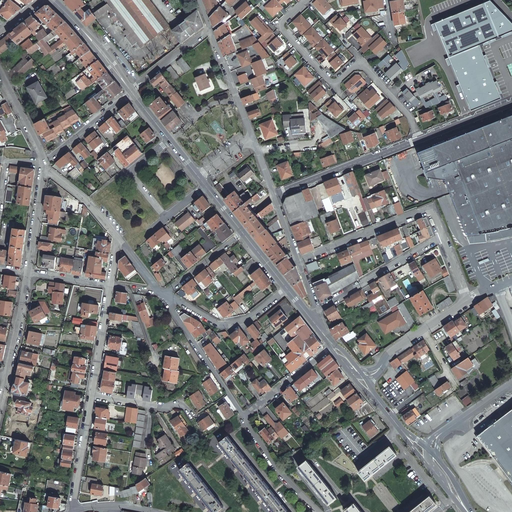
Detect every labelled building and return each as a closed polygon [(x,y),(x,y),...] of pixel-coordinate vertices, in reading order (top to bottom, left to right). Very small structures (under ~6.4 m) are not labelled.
[(0,14),(7,21),(22,8),(11,0),(1,0),(0,2),(0,14)] [(64,0),(66,1),(65,3),(67,5),(69,7),(73,11),(74,12),(80,8),(81,8),(85,6),(84,5),(80,0),(64,0)] [(141,48),(169,26),(149,0),(104,0),(107,3),(110,8),(111,9),(109,10),(111,14),(109,15),(113,20),(117,17),(130,34),(125,37),(132,46),(137,42),(141,48)] [(203,0),(210,17),(219,7),(215,0),(203,0)] [(272,0),(264,7),(273,16),(283,7),(280,4),(276,0),(272,0)] [(332,7),(325,0),(316,0),(312,3),(323,15),(332,7)] [(365,0),(366,1),(368,12),(378,11),(378,9),(384,8),(382,0),(365,0)] [(392,8),(391,8),(392,13),(403,11),(405,10),(402,0),(400,0),(391,2),(392,8)] [(511,24),(489,1),(483,3),(497,38),(511,31),(511,24)] [(241,19),(251,10),(245,2),(241,5),(240,7),(238,9),(236,11),(234,13),(235,15),(237,14),(239,16),(241,19)] [(96,18),(110,8),(107,3),(93,13),(93,14),(96,18)] [(435,25),(450,58),(478,46),(479,45),(494,39),(497,38),(483,3),(435,23),(435,25)] [(46,5),(36,13),(47,24),(57,14),(50,5),(46,5)] [(219,7),(210,17),(214,27),(229,16),(220,6),(219,7)] [(82,21),(93,14),(93,13),(90,9),(85,12),(81,8),(80,8),(74,12),(75,14),(78,17),(82,21)] [(203,26),(198,11),(172,31),(181,43),(203,26)] [(403,11),(392,13),(393,16),(394,25),(405,23),(403,11)] [(36,13),(33,15),(42,24),(46,25),(47,24),(36,13)] [(66,22),(57,14),(47,24),(54,30),(66,22)] [(86,26),(96,18),(93,14),(82,21),(86,26)] [(298,32),(301,35),(311,26),(300,14),(292,22),(299,31),(298,32)] [(31,17),(25,22),(33,32),(33,33),(34,35),(35,35),(38,33),(37,32),(35,30),(42,24),(33,15),(31,17)] [(329,21),(333,25),(334,24),(337,27),(340,31),(347,25),(340,17),(339,19),(336,15),(329,21)] [(264,41),(271,34),(266,28),(268,27),(258,16),(251,22),(263,35),(258,40),(260,42),(261,44),(264,41)] [(15,30),(8,35),(15,42),(18,44),(33,33),(33,32),(25,22),(15,30)] [(40,41),(25,51),(29,56),(38,49),(39,50),(40,49),(44,54),(43,56),(43,57),(44,57),(59,46),(57,43),(50,48),(46,43),(58,34),(62,38),(61,38),(62,39),(63,39),(65,42),(76,33),(66,22),(54,30),(49,34),(40,41)] [(215,30),(219,41),(229,34),(223,23),(215,30)] [(310,44),(312,47),(322,38),(312,27),(303,35),(311,43),(310,44)] [(361,27),(353,35),(361,43),(360,44),(363,47),(372,38),(361,27)] [(35,35),(40,41),(49,34),(45,28),(38,33),(35,35)] [(76,33),(65,42),(73,51),(84,43),(76,33)] [(271,34),(264,41),(275,52),(283,45),(276,38),(272,33),(271,34)] [(363,47),(360,49),(364,53),(370,48),(376,54),(387,43),(377,33),(372,38),(363,47)] [(219,41),(225,57),(236,52),(230,37),(229,35),(229,34),(219,41)] [(0,53),(15,42),(8,35),(0,41),(0,53)] [(21,48),(25,51),(40,41),(35,35),(34,35),(20,46),(21,48)] [(249,47),(260,42),(258,40),(254,36),(240,42),(242,49),(249,47)] [(422,73),(438,66),(425,36),(408,43),(422,73)] [(334,51),(323,39),(315,47),(322,56),(321,56),(324,60),(334,51)] [(406,41),(401,43),(412,68),(413,67),(417,75),(420,73),(406,41)] [(263,59),(270,56),(261,44),(260,42),(249,47),(252,50),(255,48),(263,59)] [(73,51),(70,54),(71,55),(72,54),(73,55),(77,52),(81,57),(90,51),(84,43),(73,51)] [(460,84),(471,110),(500,99),(482,55),(478,46),(450,58),(450,59),(460,84)] [(409,64),(401,50),(395,56),(401,62),(397,65),(396,63),(392,67),(387,63),(392,59),(388,55),(377,65),(380,69),(385,65),(389,70),(385,74),(391,81),(396,77),(395,76),(398,74),(399,74),(402,71),(403,72),(407,68),(406,67),(409,64)] [(8,66),(6,69),(13,83),(35,63),(29,56),(25,51),(21,55),(24,59),(12,70),(8,66)] [(90,51),(81,57),(80,58),(84,63),(94,56),(90,51)] [(243,67),(252,63),(257,61),(256,57),(250,59),(247,51),(237,55),(239,59),(240,59),(243,67)] [(284,62),(290,69),(297,63),(294,59),(291,56),(287,52),(282,56),(286,60),(284,62)] [(340,60),(334,52),(326,59),(330,63),(329,63),(335,70),(343,63),(340,60)] [(98,61),(94,56),(84,63),(88,68),(98,61)] [(190,68),(182,57),(176,62),(184,72),(190,68)] [(257,61),(252,63),(254,69),(257,75),(258,77),(262,75),(267,73),(261,60),(257,61)] [(91,79),(94,82),(97,80),(107,72),(98,61),(88,68),(94,75),(91,78),(92,79),(91,79)] [(178,77),(170,66),(165,70),(173,81),(178,77)] [(294,74),(305,86),(314,78),(303,66),(294,74)] [(173,81),(165,70),(162,73),(161,72),(151,81),(155,86),(159,82),(171,97),(177,92),(170,84),(173,81)] [(114,81),(107,72),(97,80),(103,87),(101,89),(99,88),(97,90),(99,93),(114,81)] [(241,83),(248,80),(245,73),(238,76),(241,83)] [(210,86),(205,74),(195,78),(200,91),(210,86)] [(257,92),(267,88),(262,75),(258,77),(251,79),(252,84),(254,84),(257,92)] [(360,75),(355,75),(344,85),(350,92),(354,92),(366,82),(360,75)] [(82,78),(88,87),(92,84),(89,81),(85,76),(82,78)] [(432,84),(428,86),(432,92),(435,98),(425,103),(428,107),(447,101),(444,95),(439,97),(436,92),(441,89),(436,80),(431,83),(432,84)] [(102,95),(108,102),(122,91),(114,81),(99,93),(98,94),(100,97),(102,95)] [(319,81),(307,91),(316,101),(326,93),(320,86),(322,85),(319,81)] [(28,88),(35,101),(40,99),(42,101),(48,98),(39,82),(28,88)] [(427,84),(418,89),(419,90),(422,97),(432,92),(428,86),(427,84)] [(358,96),(367,106),(374,100),(376,102),(380,98),(374,91),(371,94),(366,88),(358,96)] [(268,100),(272,99),(275,98),(275,95),(273,90),(266,93),(268,100)] [(408,90),(403,94),(415,106),(419,102),(408,90)] [(419,90),(417,92),(425,108),(428,107),(422,97),(419,90)] [(184,103),(177,92),(171,97),(179,108),(184,103)] [(259,98),(257,92),(252,94),(241,98),(243,102),(244,104),(245,104),(248,103),(259,98)] [(86,103),(94,113),(102,107),(96,100),(100,97),(98,94),(97,95),(93,98),(91,100),(86,103)] [(150,105),(157,114),(169,105),(161,96),(150,105)] [(330,99),(324,104),(336,117),(343,111),(338,106),(335,102),(334,103),(330,99)] [(386,99),(375,110),(378,114),(380,112),(385,118),(390,113),(391,114),(396,110),(386,99)] [(322,139),(323,142),(329,139),(345,129),(333,122),(325,116),(318,109),(314,114),(313,114),(311,111),(315,106),(308,100),(309,119),(310,122),(316,118),(325,130),(328,135),(322,139)] [(376,102),(374,100),(367,106),(368,108),(376,102)] [(452,110),(449,101),(445,102),(446,105),(438,108),(441,115),(452,110)] [(11,110),(7,103),(2,105),(3,107),(6,113),(11,110)] [(139,116),(129,104),(119,112),(126,120),(131,115),(134,120),(139,116)] [(161,119),(162,121),(174,112),(169,105),(157,114),(161,119)] [(248,114),(250,119),(261,115),(259,109),(252,112),(251,109),(247,111),(248,114)] [(348,119),(355,126),(366,117),(359,109),(348,119)] [(73,110),(65,114),(66,115),(71,124),(74,122),(74,121),(78,119),(80,118),(73,110)] [(434,117),(432,110),(430,110),(430,111),(421,115),(423,121),(434,117)] [(170,131),(182,121),(174,112),(162,121),(170,131)] [(298,119),(297,114),(283,116),(283,127),(291,126),(292,133),(305,132),(304,119),(298,119)] [(66,115),(58,119),(59,120),(63,128),(67,125),(68,127),(71,125),(71,124),(66,115)] [(437,145),(418,153),(424,170),(427,177),(436,178),(444,180),(466,234),(472,234),(479,233),(483,233),(487,233),(492,232),(497,231),(503,230),(505,229),(511,227),(511,115),(498,121),(437,145)] [(113,117),(99,128),(103,133),(105,131),(106,132),(111,128),(111,127),(112,126),(117,133),(122,128),(118,124),(113,117)] [(45,118),(34,124),(40,135),(43,134),(51,130),(49,125),(45,118)] [(63,128),(59,120),(49,125),(51,130),(54,128),(57,135),(60,133),(60,131),(64,129),(63,128)] [(277,134),(272,120),(261,124),(264,133),(263,133),(265,138),(277,134)] [(398,132),(396,127),(385,132),(388,139),(390,138),(392,140),(401,137),(399,132),(398,132)] [(51,130),(43,134),(47,141),(53,138),(54,138),(58,136),(57,135),(54,128),(51,130)] [(155,136),(148,128),(140,134),(147,143),(155,136)] [(353,140),(350,130),(341,134),(344,143),(353,140)] [(94,132),(86,139),(96,152),(102,148),(99,145),(102,142),(94,132)] [(379,143),(375,133),(364,137),(368,147),(379,143)] [(123,139),(107,152),(111,156),(115,153),(126,167),(143,153),(139,148),(133,141),(129,137),(128,135),(124,138),(123,139)] [(136,139),(133,141),(139,148),(142,146),(136,139)] [(318,144),(319,149),(325,145),(326,146),(331,142),(329,139),(323,142),(318,144)] [(91,154),(82,142),(73,149),(77,154),(80,152),(85,158),(91,154)] [(69,152),(55,164),(61,168),(67,163),(68,165),(71,163),(74,167),(75,166),(76,168),(80,165),(80,164),(74,157),(73,157),(69,152)] [(111,156),(107,152),(98,160),(106,169),(115,162),(111,156)] [(336,161),(334,154),(326,157),(325,156),(320,157),(324,166),(336,161)] [(85,170),(88,168),(89,167),(84,161),(80,164),(80,165),(85,170)] [(292,174),(287,161),(277,166),(279,170),(282,178),(292,174)] [(107,170),(113,177),(120,172),(114,165),(107,170)] [(35,170),(10,166),(9,172),(21,174),(19,186),(20,186),(32,188),(35,170)] [(248,167),(237,175),(243,183),(245,182),(250,178),(254,174),(248,167)] [(76,168),(68,174),(75,179),(81,174),(76,168)] [(380,169),(365,175),(369,185),(376,182),(377,183),(384,180),(384,179),(382,174),(380,169)] [(361,193),(353,171),(344,175),(352,196),(361,193)] [(240,180),(233,172),(228,176),(235,184),(240,180)] [(342,191),(337,178),(324,183),(329,196),(342,191)] [(228,193),(220,183),(214,187),(223,197),(228,193)] [(329,196),(324,183),(317,186),(327,213),(331,211),(334,210),(329,196)] [(30,206),(32,188),(20,186),(18,203),(18,204),(30,206)] [(7,188),(5,201),(12,202),(13,192),(13,190),(10,188),(7,188)] [(315,208),(308,189),(303,191),(309,210),(315,208)] [(253,197),(248,190),(239,196),(235,191),(229,195),(224,199),(234,212),(245,203),(253,197)] [(389,203),(384,190),(383,190),(372,194),(371,195),(375,205),(376,208),(380,206),(384,205),(389,203)] [(309,210),(303,191),(286,198),(283,204),(292,226),(310,220),(313,218),(310,212),(309,210)] [(261,198),(258,193),(254,196),(253,197),(245,203),(234,212),(244,225),(255,216),(247,206),(253,201),(255,203),(261,198)] [(371,195),(363,198),(367,210),(371,208),(371,207),(375,205),(371,195)] [(62,198),(46,196),(44,209),(47,210),(47,209),(60,211),(62,198)] [(202,212),(210,206),(202,196),(195,203),(202,212)] [(258,209),(260,212),(271,204),(268,200),(258,209)] [(399,201),(393,203),(393,204),(397,215),(404,212),(399,201)] [(199,215),(202,212),(195,203),(192,205),(199,215)] [(258,214),(255,216),(257,218),(259,217),(260,216),(261,217),(273,209),(274,211),(275,214),(277,213),(273,203),(271,204),(260,212),(258,214)] [(62,211),(60,211),(47,209),(47,210),(47,214),(49,214),(49,219),(48,224),(58,225),(59,220),(60,214),(61,214),(62,211)] [(317,209),(316,210),(310,212),(313,218),(320,215),(317,209)] [(372,224),(376,222),(372,210),(368,211),(372,224)] [(181,218),(175,223),(181,231),(195,220),(189,213),(184,217),(184,216),(181,218)] [(232,234),(217,214),(203,225),(206,228),(209,225),(214,231),(212,232),(215,235),(216,234),(222,242),(232,234)] [(201,216),(196,220),(201,226),(206,222),(201,216)] [(257,218),(255,216),(244,225),(256,239),(267,230),(265,228),(257,218)] [(280,220),(278,217),(268,225),(270,228),(280,220)] [(421,230),(426,227),(422,218),(417,220),(418,224),(421,230)] [(267,230),(256,239),(266,252),(286,237),(283,230),(272,234),(272,233),(282,227),(280,220),(270,228),(267,230)] [(310,220),(292,226),(298,243),(311,238),(309,234),(311,234),(311,233),(315,232),(310,220)] [(336,220),(327,223),(331,233),(340,230),(336,220)] [(170,230),(166,226),(155,235),(160,241),(163,239),(166,242),(173,236),(171,233),(168,235),(166,233),(169,231),(170,230)] [(421,242),(429,237),(426,227),(421,230),(418,231),(420,236),(419,237),(421,242)] [(24,245),(26,229),(22,229),(22,230),(14,228),(10,252),(10,253),(23,255),(24,245)] [(63,230),(51,228),(49,239),(61,241),(63,230)] [(397,256),(402,253),(398,244),(397,244),(396,241),(402,238),(398,228),(388,233),(397,256)] [(394,258),(397,256),(388,233),(378,237),(382,246),(386,245),(387,249),(390,248),(394,258)] [(160,241),(155,235),(146,242),(148,246),(149,245),(152,248),(160,241)] [(286,237),(266,252),(275,264),(279,261),(286,255),(281,248),(288,243),(286,237)] [(311,238),(298,243),(302,254),(315,248),(314,246),(311,238)] [(110,254),(112,244),(107,243),(107,241),(99,239),(99,243),(97,243),(96,247),(98,247),(97,252),(110,254)] [(361,249),(362,250),(369,247),(367,240),(359,243),(361,249)] [(51,250),(52,243),(47,243),(40,242),(39,244),(39,248),(51,250)] [(348,250),(350,253),(361,249),(359,243),(348,248),(348,250)] [(182,250),(178,245),(177,246),(170,251),(174,256),(182,250)] [(199,260),(201,258),(200,257),(206,252),(200,245),(182,259),(189,268),(199,260)] [(8,251),(0,249),(0,262),(8,264),(10,253),(10,252),(9,251),(10,251),(8,250),(8,251)] [(351,264),(354,263),(350,253),(348,250),(338,254),(342,264),(350,261),(351,264)] [(109,261),(110,254),(97,252),(96,257),(90,256),(88,270),(87,270),(86,276),(106,278),(107,273),(102,272),(104,260),(109,261)] [(21,266),(23,255),(10,253),(8,264),(21,266)] [(229,259),(225,253),(220,257),(228,268),(233,273),(238,269),(233,264),(238,260),(234,256),(229,259)] [(280,263),(277,265),(284,275),(294,267),(288,260),(291,257),(288,254),(286,255),(279,261),(280,263)] [(54,271),(56,257),(44,255),(44,259),(42,259),(41,266),(49,267),(49,270),(54,271)] [(126,256),(120,260),(119,266),(128,279),(138,272),(126,256)] [(228,268),(220,257),(209,266),(213,271),(217,268),(221,272),(228,268)] [(75,260),(74,260),(62,258),(62,262),(60,262),(60,264),(60,268),(60,269),(61,270),(65,271),(66,270),(67,270),(67,273),(72,274),(72,273),(75,260)] [(75,258),(75,260),(72,273),(81,274),(82,267),(83,259),(75,258)] [(165,263),(161,258),(153,265),(157,270),(165,263)] [(435,260),(431,262),(430,262),(431,263),(424,267),(431,278),(442,271),(435,260)] [(306,265),(308,271),(318,268),(316,261),(306,265)] [(424,276),(415,261),(409,265),(417,280),(424,276)] [(313,283),(319,298),(324,298),(359,278),(354,263),(351,264),(313,283)] [(294,267),(284,275),(293,286),(302,280),(296,266),(294,267)] [(208,267),(195,278),(196,278),(195,278),(200,286),(202,285),(204,284),(206,286),(213,280),(211,277),(214,275),(208,267)] [(241,267),(238,269),(233,273),(235,276),(243,270),(241,267)] [(264,273),(260,268),(251,275),(255,280),(264,273)] [(399,281),(408,275),(405,270),(400,272),(399,270),(394,272),(399,281)] [(262,289),(271,282),(268,278),(264,273),(255,280),(257,283),(262,289)] [(396,284),(390,273),(379,279),(385,290),(390,287),(396,284)] [(17,276),(5,275),(4,287),(15,289),(17,276)] [(455,290),(449,275),(443,279),(449,292),(455,290)] [(196,284),(192,279),(183,287),(186,292),(186,293),(188,296),(191,293),(192,294),(196,290),(193,287),(196,284)] [(235,302),(236,303),(238,302),(239,304),(242,301),(240,298),(252,288),(251,287),(257,283),(255,280),(245,288),(234,297),(233,298),(235,302)] [(302,280),(293,286),(302,298),(305,296),(307,294),(302,280)] [(387,302),(375,281),(369,285),(373,292),(367,297),(370,302),(372,301),(374,305),(380,315),(391,309),(390,308),(387,302)] [(64,284),(49,282),(48,292),(53,293),(52,303),(62,304),(64,284)] [(367,297),(362,289),(345,300),(349,307),(367,297)] [(432,309),(422,291),(410,297),(421,315),(432,309)] [(130,299),(128,294),(116,292),(116,293),(117,294),(116,302),(126,303),(127,299),(130,299)] [(149,319),(144,303),(141,304),(140,302),(142,301),(140,295),(136,295),(133,294),(143,322),(145,328),(155,325),(152,318),(149,319)] [(395,297),(387,302),(390,308),(399,303),(395,297)] [(440,311),(453,303),(449,297),(436,306),(440,311)] [(492,304),(491,302),(488,297),(471,309),(475,316),(479,313),(480,314),(483,312),(493,305),(492,304)] [(84,303),(84,304),(83,310),(82,316),(89,317),(90,312),(98,313),(99,306),(93,304),(94,301),(90,300),(89,304),(84,303)] [(13,302),(0,301),(0,314),(11,316),(13,302)] [(370,302),(364,306),(366,310),(374,305),(372,301),(370,302)] [(217,309),(223,317),(227,314),(229,316),(231,314),(230,312),(235,309),(236,310),(240,307),(236,303),(235,302),(230,306),(226,302),(217,309)] [(416,327),(402,302),(396,306),(411,330),(416,327)] [(47,316),(41,305),(30,311),(35,322),(47,316)] [(334,306),(325,311),(331,320),(332,319),(340,315),(334,306)] [(281,310),(269,319),(276,327),(287,318),(281,310)] [(132,321),(136,337),(144,338),(137,317),(111,312),(110,318),(121,320),(122,318),(126,319),(126,320),(132,321)] [(291,371),(323,345),(300,315),(267,341),(291,371)] [(190,317),(184,321),(191,332),(202,325),(201,323),(190,317)] [(453,321),(460,331),(466,326),(461,318),(456,320),(455,319),(453,321)] [(262,327),(257,321),(253,324),(258,330),(262,327)] [(450,337),(460,331),(453,321),(444,326),(450,337)] [(332,328),(330,329),(337,340),(338,339),(340,338),(350,332),(346,327),(345,327),(342,322),(332,328)] [(95,339),(97,327),(89,325),(82,324),(82,327),(75,327),(74,332),(81,333),(80,337),(95,339)] [(258,330),(253,324),(250,326),(247,329),(255,338),(261,334),(258,330)] [(206,331),(202,325),(191,332),(192,334),(195,338),(206,331)] [(245,336),(239,328),(229,336),(235,343),(245,336)] [(209,329),(206,331),(216,344),(220,340),(213,332),(212,332),(209,329)] [(42,333),(31,331),(27,343),(39,345),(42,333)] [(121,346),(121,342),(122,338),(111,336),(110,340),(108,340),(107,343),(109,343),(109,348),(113,349),(113,352),(119,353),(119,350),(120,350),(121,346)] [(249,340),(245,336),(235,343),(239,348),(249,340)] [(377,348),(368,336),(360,342),(361,343),(358,345),(366,356),(377,348)] [(254,348),(263,342),(261,339),(258,341),(257,339),(251,344),(254,348)] [(429,350),(423,340),(414,347),(418,353),(420,356),(429,350)] [(455,340),(451,343),(451,344),(446,348),(449,352),(448,353),(447,354),(448,356),(449,355),(450,355),(451,355),(454,359),(460,356),(455,349),(459,346),(455,340)] [(34,350),(26,348),(25,352),(23,351),(21,361),(36,365),(38,355),(33,353),(34,350)] [(415,355),(410,349),(398,358),(402,364),(407,371),(411,368),(406,362),(414,356),(415,355)] [(264,350),(255,357),(259,363),(259,362),(263,368),(266,366),(264,364),(271,359),(264,350)] [(103,356),(103,360),(106,361),(106,364),(105,367),(105,368),(117,370),(119,358),(107,356),(108,353),(104,353),(103,356)] [(244,358),(246,356),(245,355),(244,353),(232,363),(231,364),(237,371),(242,368),(240,366),(246,361),(244,358)] [(334,359),(330,355),(318,365),(322,370),(330,363),(334,359)] [(164,368),(165,368),(177,370),(179,358),(165,356),(164,368)] [(74,370),(86,372),(87,364),(85,363),(86,359),(76,357),(75,361),(74,361),(73,365),(74,365),(73,370),(74,370)] [(471,361),(468,357),(460,363),(461,363),(452,369),(458,378),(467,373),(465,370),(472,366),(473,367),(473,368),(474,369),(475,369),(477,369),(478,368),(479,367),(479,366),(479,364),(479,363),(475,359),(471,361)] [(402,364),(398,358),(390,363),(392,366),(394,369),(399,366),(402,364)] [(34,366),(18,362),(14,376),(31,380),(31,378),(26,376),(26,374),(31,375),(32,371),(33,372),(34,366)] [(215,369),(219,374),(220,372),(225,369),(221,365),(215,369)] [(226,380),(235,373),(230,367),(229,366),(225,369),(220,372),(222,375),(226,380)] [(177,383),(179,371),(177,370),(165,368),(164,381),(177,383)] [(303,392),(322,377),(316,369),(296,383),(303,392)] [(344,378),(337,369),(328,376),(329,378),(335,385),(344,378)] [(84,379),(86,372),(74,370),(71,386),(77,388),(79,378),(84,379)] [(115,380),(117,372),(103,370),(103,372),(104,372),(101,391),(113,393),(114,389),(115,389),(115,385),(119,386),(119,381),(115,380)] [(402,375),(413,390),(419,385),(407,371),(402,375)] [(437,388),(443,385),(435,374),(433,375),(431,377),(429,378),(437,388)] [(266,391),(271,387),(261,375),(252,383),(258,391),(260,389),(263,392),(265,390),(266,391)] [(31,380),(14,376),(12,384),(10,393),(29,397),(33,380),(31,380)] [(211,379),(203,383),(210,394),(218,390),(211,379)] [(394,380),(389,384),(396,394),(398,396),(402,393),(401,391),(402,390),(394,380)] [(128,394),(127,397),(154,402),(156,388),(125,382),(123,394),(128,394)] [(446,389),(450,386),(447,382),(443,385),(437,388),(435,390),(438,395),(444,391),(444,392),(447,390),(446,389)] [(341,391),(348,399),(357,392),(350,384),(341,391)] [(299,396),(291,386),(284,393),(291,402),(295,399),(296,400),(297,400),(300,398),(298,396),(299,396)] [(66,391),(65,400),(63,408),(73,410),(74,406),(78,406),(80,396),(75,395),(75,392),(66,391)] [(199,391),(191,397),(198,408),(205,403),(203,399),(204,398),(199,391)] [(354,421),(375,410),(361,393),(359,395),(357,392),(348,399),(355,409),(357,407),(358,409),(357,411),(359,416),(353,419),(354,421)] [(461,400),(466,407),(473,402),(468,395),(461,400)] [(17,407),(16,412),(28,415),(28,414),(30,406),(31,403),(18,400),(16,407),(17,407)] [(284,403),(282,401),(275,407),(277,410),(277,412),(284,419),(292,412),(284,403)] [(226,402),(218,407),(226,418),(234,413),(226,402)] [(107,418),(109,419),(110,413),(109,413),(109,409),(105,409),(105,406),(101,406),(101,408),(97,407),(96,413),(98,413),(97,417),(107,418)] [(136,423),(138,408),(127,407),(125,421),(136,423)] [(402,417),(408,425),(417,418),(411,410),(404,415),(402,417)] [(511,410),(478,436),(511,479),(511,410)] [(274,417),(270,412),(265,416),(269,421),(274,417)] [(138,413),(136,423),(135,433),(141,434),(143,428),(142,428),(144,414),(138,413)] [(79,417),(69,415),(66,431),(76,433),(79,417)] [(203,431),(207,428),(214,423),(208,415),(197,423),(203,431)] [(179,416),(171,421),(181,436),(189,431),(179,416)] [(107,418),(97,417),(95,427),(105,429),(107,418)] [(374,425),(370,421),(363,426),(371,437),(378,431),(377,429),(378,428),(376,426),(374,424),(374,425)] [(214,423),(207,428),(208,430),(216,425),(214,422),(214,423)] [(280,436),(273,427),(268,431),(265,428),(261,432),(270,443),(280,436)] [(89,437),(88,442),(106,445),(108,433),(97,432),(96,438),(89,437)] [(76,435),(66,433),(65,438),(64,444),(64,448),(63,449),(73,450),(76,435)] [(132,446),(139,447),(141,435),(134,434),(134,437),(132,446)] [(164,450),(159,453),(163,458),(176,450),(166,435),(158,440),(160,443),(159,445),(162,449),(163,448),(164,450)] [(259,474),(228,435),(219,442),(263,497),(274,511),(288,511),(259,474)] [(28,442),(17,439),(16,445),(15,445),(14,446),(13,446),(13,447),(12,448),(12,450),(12,451),(13,451),(14,452),(15,453),(26,455),(28,447),(29,448),(30,443),(28,443),(28,442)] [(108,448),(94,446),(93,451),(91,457),(94,457),(93,459),(105,461),(108,448)] [(397,455),(390,446),(359,472),(366,480),(397,455)] [(63,452),(62,462),(71,463),(73,450),(63,449),(56,447),(56,451),(63,452)] [(177,456),(185,452),(183,448),(175,453),(177,456)] [(142,466),(145,467),(146,459),(145,458),(145,454),(136,452),(133,473),(141,475),(142,468),(142,466)] [(337,497),(307,460),(299,466),(329,504),(337,497)] [(209,488),(188,463),(180,469),(196,490),(213,511),(216,511),(223,507),(209,488)] [(0,470),(0,483),(8,486),(11,474),(0,470)] [(151,477),(151,475),(151,474),(137,484),(138,485),(139,492),(140,495),(144,494),(142,489),(150,484),(147,480),(151,477)] [(0,496),(2,488),(8,489),(8,486),(0,483),(0,496)] [(95,483),(93,483),(91,494),(102,496),(104,485),(95,483)] [(139,492),(138,485),(130,488),(131,489),(132,494),(139,492)] [(119,488),(111,486),(110,496),(120,495),(121,498),(125,496),(125,497),(132,495),(132,494),(131,489),(121,492),(119,488)] [(425,511),(436,503),(430,495),(408,511),(425,511)] [(61,498),(50,496),(49,506),(59,508),(61,498)] [(31,503),(26,502),(24,511),(36,511),(38,504),(36,504),(37,498),(32,497),(31,503)] [(362,511),(355,503),(349,507),(348,506),(345,509),(346,510),(341,511),(362,511)]
